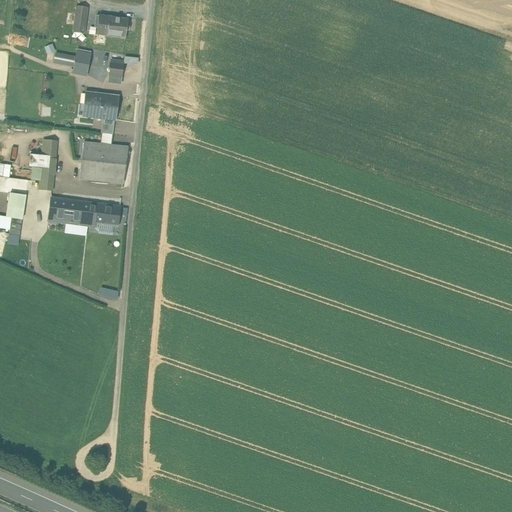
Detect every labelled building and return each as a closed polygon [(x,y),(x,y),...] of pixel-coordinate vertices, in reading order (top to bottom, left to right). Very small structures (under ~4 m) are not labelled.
[(88,8),(76,6),(73,26),(85,27),(88,8)] [(128,19),(99,15),(96,35),(125,39),(128,19)] [(76,58),(55,54),(54,63),(60,64),(61,62),(74,64),(76,58)] [(123,64),(111,63),(109,76),(121,77),(123,64)] [(121,77),(109,76),(109,83),(120,84),(121,77)] [(118,97),(85,93),(82,116),(115,120),(116,120),(118,97)] [(115,120),(103,118),(101,133),(113,135),(115,120)] [(56,142),(43,140),(40,174),(53,176),(56,142)] [(128,147),(84,143),(83,154),(126,159),(128,147)] [(126,159),(83,154),(81,169),(80,179),(123,184),(126,159)] [(0,175),(9,177),(11,165),(0,163),(0,175)] [(52,183),(39,181),(39,189),(51,191),(52,183)] [(90,203),(51,198),(48,221),(79,225),(77,241),(95,243),(98,223),(87,222),(90,203)] [(120,207),(90,203),(87,222),(98,223),(117,226),(120,207)] [(117,299),(119,291),(101,287),(99,295),(117,299)]
